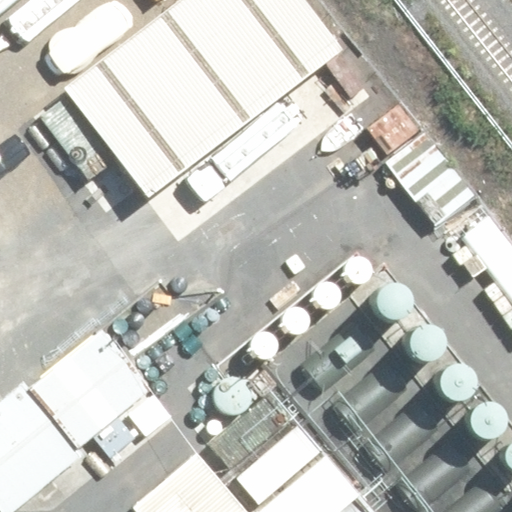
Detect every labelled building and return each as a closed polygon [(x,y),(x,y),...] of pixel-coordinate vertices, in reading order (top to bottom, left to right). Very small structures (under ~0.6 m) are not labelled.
[(15,239),(55,208),(115,163),(146,204),(342,53),(300,0),(0,0),(0,249),(0,250),(15,239)] [(430,134),(385,170),(434,231),(479,196),(430,134)] [(246,339),(266,365),(382,279),(362,253),(246,339)] [(511,501),(511,410),(402,278),(358,315),(511,501)] [(2,369),(0,371),(0,511),(14,511),(77,463),(71,456),(108,426),(128,451),(170,417),(101,333),(24,397),(2,369)] [(387,511),(308,422),(240,482),(266,511),(265,511),(387,511)] [(241,511),(196,456),(128,511),(241,511)] [(461,511),(511,511),(490,488),(461,511)]
